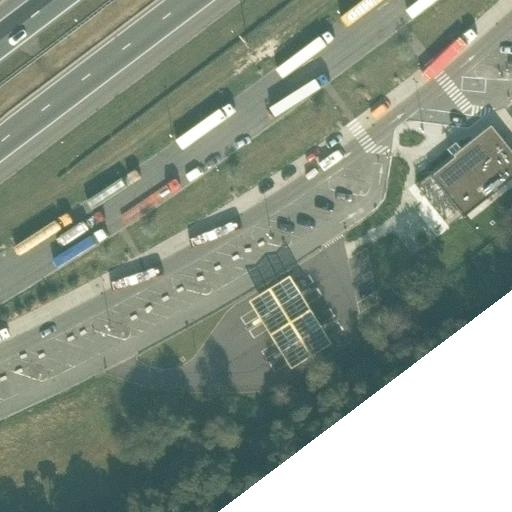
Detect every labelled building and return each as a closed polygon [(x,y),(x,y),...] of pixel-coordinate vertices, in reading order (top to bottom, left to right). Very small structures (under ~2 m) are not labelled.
[(239,123),(288,91),(280,79),(231,112),(239,123)] [(336,81),(284,110),(290,120),(341,92),(336,81)] [(466,220),(511,183),(511,149),(493,125),(430,175),(466,220)] [(256,134),(208,167),(216,179),(265,146),(256,134)] [(226,228),(274,205),(269,194),(220,218),(226,228)]
